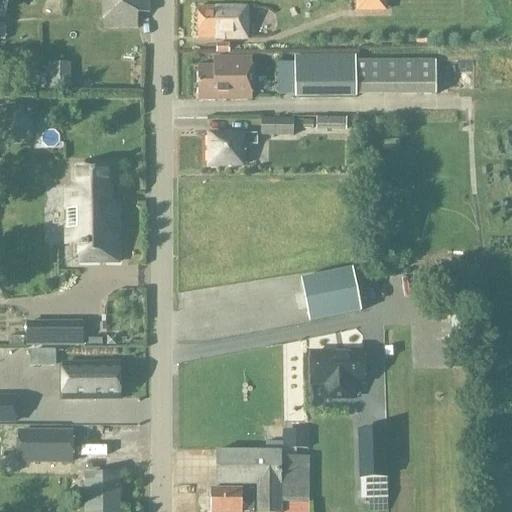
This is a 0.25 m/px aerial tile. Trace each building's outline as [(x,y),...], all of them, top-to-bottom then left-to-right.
[(101,0),(102,31),(138,30),(137,16),(148,15),(147,0),(101,0)] [(355,0),(355,13),(385,13),(384,0),(355,0)] [(197,39),(228,40),(246,39),(246,8),(197,8),(197,39)] [(216,45),(216,53),(228,53),(228,45),(216,45)] [(197,101),(251,101),(251,58),(213,58),(213,67),(197,67),(197,101)] [(294,99),(355,99),(356,58),(294,58),(294,99)] [(437,58),(358,59),(358,94),(438,93),(437,58)] [(47,89),(48,89),(68,89),(71,88),(70,64),(47,64),(47,89)] [(0,138),(29,139),(30,100),(0,99),(0,138)] [(347,131),(348,120),(315,119),(315,130),(347,131)] [(261,137),(293,137),(293,121),(261,121),(261,137)] [(256,135),(208,135),(208,167),(242,167),(243,146),(256,146),(256,135)] [(76,265),(120,265),(119,219),(119,201),(116,201),(113,201),(113,186),(113,167),(69,167),(69,177),(69,186),(62,187),(62,211),(64,211),(65,211),(65,230),(64,230),(63,230),(63,240),(63,247),(76,246),(76,249),(76,265)] [(376,180),(377,198),(395,197),(394,179),(376,180)] [(352,270),(299,281),(308,323),(360,312),(352,270)] [(25,331),(25,348),(47,348),(69,348),(82,348),(82,322),(24,323),(25,331)] [(362,355),(310,355),(311,383),(326,383),(326,399),(350,399),(350,383),(363,383),(362,355)] [(119,363),(60,363),(60,398),(60,403),(119,403),(119,395),(119,363)] [(0,396),(0,424),(15,425),(15,397),(0,396)] [(358,432),(359,479),(385,479),(384,431),(358,432)] [(17,463),(71,463),(71,433),(17,433),(17,463)] [(306,433),(282,434),(283,450),(307,449),(306,433)] [(215,452),(215,486),(257,486),(257,511),(291,511),(291,504),(308,504),(308,458),(280,458),(280,453),(215,452)] [(118,511),(118,476),(85,476),(85,511),(118,511)] [(253,490),(210,490),(209,511),(252,511),(253,511),(253,490)]
